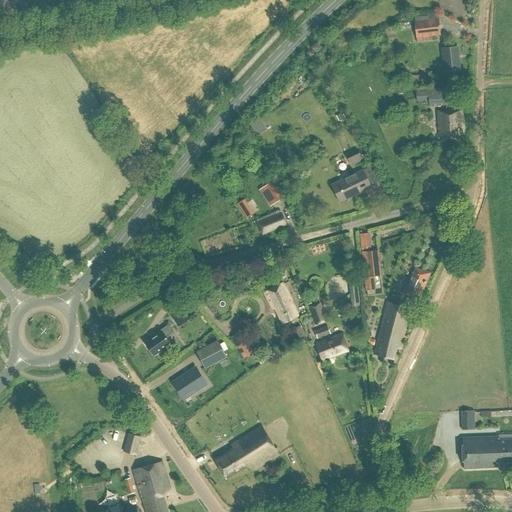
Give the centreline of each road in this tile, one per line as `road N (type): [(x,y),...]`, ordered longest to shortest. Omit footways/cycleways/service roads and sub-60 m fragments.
road 1 (tertiary): [(63,307),(245,92),(336,0)]
road 2 (residential): [(106,319),(195,268),(475,192)]
road 3 (residential): [(389,507),(380,423),(475,192)]
road 4 (tertiary): [(217,511),(136,397),(69,347)]
road 5 (residential): [(475,192),(483,0)]
road 6 (tertiary): [(389,507),(511,503)]
